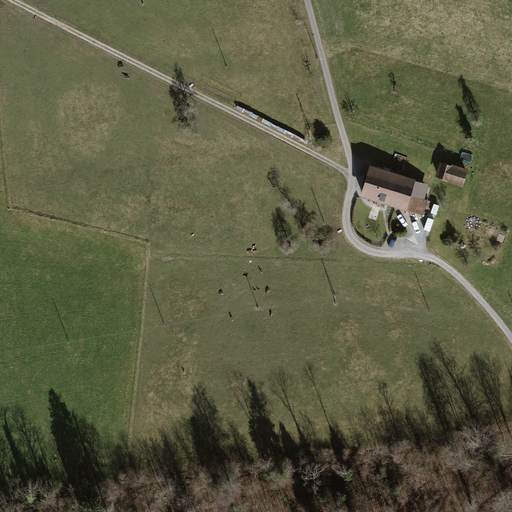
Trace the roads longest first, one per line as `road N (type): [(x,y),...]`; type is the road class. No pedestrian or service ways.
road 1 (track): [(308,0),(353,176),(348,233),(363,248),(437,259),(511,338)]
road 2 (track): [(13,0),(353,176)]
